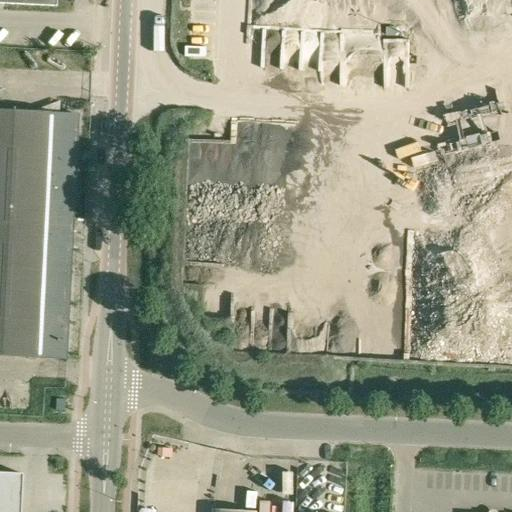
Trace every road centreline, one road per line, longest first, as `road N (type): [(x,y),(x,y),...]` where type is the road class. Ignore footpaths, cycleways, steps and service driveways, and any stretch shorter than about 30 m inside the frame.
road 1 (unclassified): [(511,437),(237,421),(169,390),(109,382)]
road 2 (tertiary): [(109,382),(129,0)]
